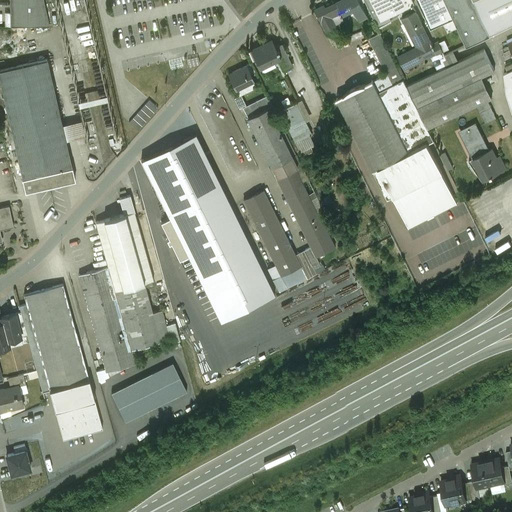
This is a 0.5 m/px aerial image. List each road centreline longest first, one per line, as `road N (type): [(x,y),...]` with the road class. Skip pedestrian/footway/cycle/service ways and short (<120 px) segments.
road 1 (residential): [(281,0),(46,249),(0,286)]
road 2 (trunk): [(162,511),(417,375)]
road 3 (trunk): [(389,373),(137,511)]
road 4 (residential): [(358,511),(511,430)]
road 5 (trunk): [(511,290),(389,373)]
road 6 (trunk): [(511,310),(389,373)]
